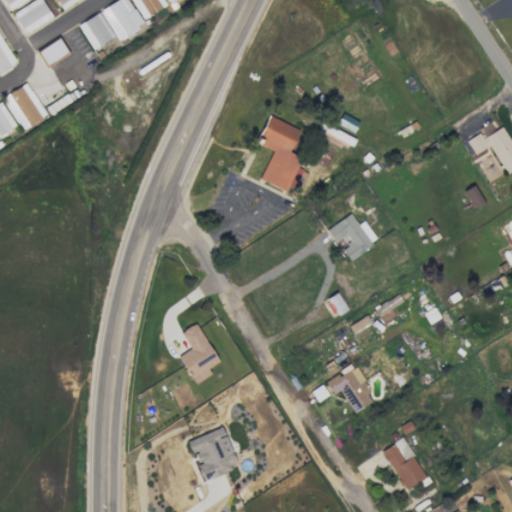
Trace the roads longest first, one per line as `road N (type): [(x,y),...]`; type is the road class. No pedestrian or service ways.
road 1 (secondary): [(251,0),(151,210),(128,281),(107,404),(107,511)]
road 2 (residential): [(151,210),(187,232),(368,511)]
